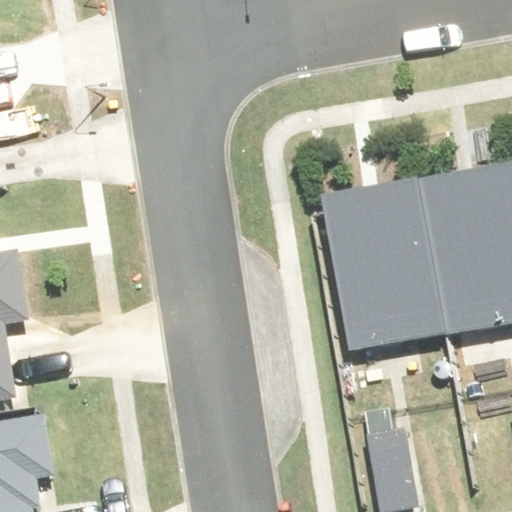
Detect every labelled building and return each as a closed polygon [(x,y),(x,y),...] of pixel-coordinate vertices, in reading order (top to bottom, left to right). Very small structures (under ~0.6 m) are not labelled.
[(458,347),(511,337),(511,179),(431,193),(458,347)] [(364,363),(458,347),(431,193),(337,209),(363,357),(364,363)] [(0,401),(24,397),(10,320),(31,316),(23,268),(1,272),(0,265),(0,401)] [(56,482),(46,428),(0,436),(0,511),(39,511),(34,486),(56,482)] [(428,511),(416,441),(372,449),(382,511),(428,511)]
